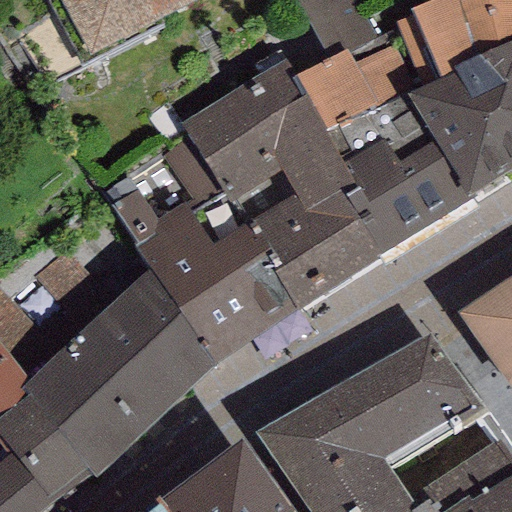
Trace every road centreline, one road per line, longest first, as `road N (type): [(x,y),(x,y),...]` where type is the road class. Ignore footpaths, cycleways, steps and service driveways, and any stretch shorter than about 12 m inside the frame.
road 1 (residential): [(511,243),(239,415)]
road 2 (residential): [(239,415),(96,511)]
